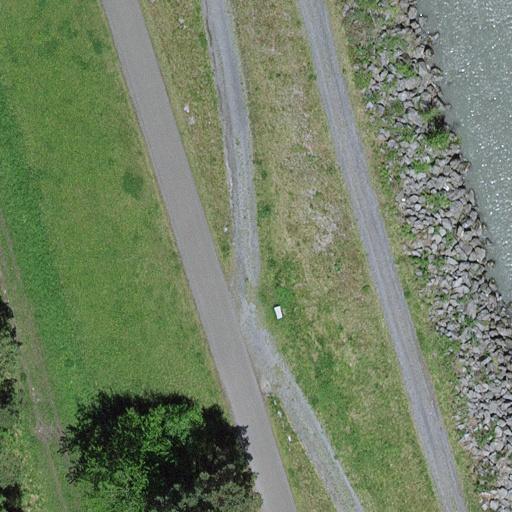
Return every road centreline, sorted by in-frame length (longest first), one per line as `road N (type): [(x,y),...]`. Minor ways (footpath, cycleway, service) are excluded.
road 1 (track): [(354,511),(267,358),(224,338),(242,305),(248,267),(217,0)]
road 2 (track): [(119,0),(280,511)]
road 3 (track): [(459,511),(308,0)]
road 4 (track): [(0,209),(85,511)]
